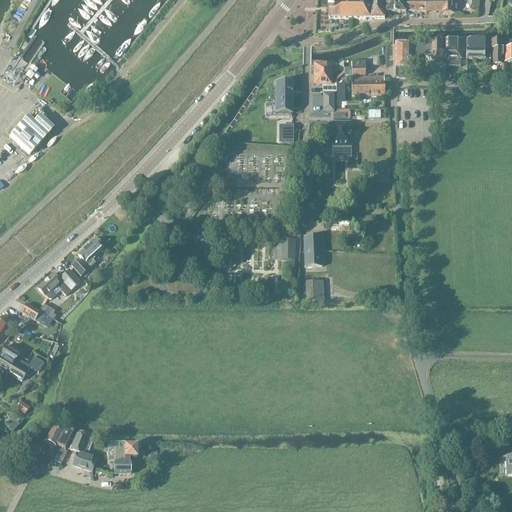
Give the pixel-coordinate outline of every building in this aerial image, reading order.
[(329,1),(329,19),(370,19),(369,1),(360,1),(359,0),(336,0),(336,1),(329,1)] [(369,0),(369,1),(370,19),(385,19),(384,0),(369,0)] [(406,13),(406,1),(402,1),(402,0),(388,0),(389,1),(385,1),(385,13),(406,13)] [(426,12),(426,0),(406,0),(407,12),(426,12)] [(442,14),(453,14),(453,0),(431,0),(431,1),(426,1),(427,12),(443,12),(442,14)] [(467,41),(467,52),(467,60),(484,60),(485,49),(490,49),(490,40),(467,40),(467,41)] [(462,52),(467,52),(467,41),(444,41),(444,59),(462,59),(462,52)] [(411,45),(411,53),(417,53),(417,55),(431,55),(431,59),(440,59),(440,49),(443,50),(444,42),(431,42),(431,45),(411,45)] [(503,64),(503,42),(491,42),(491,49),(493,49),(493,64),(503,64)] [(395,45),(395,68),(396,68),(395,79),(410,79),(410,70),(417,70),(417,61),(411,61),(411,60),(411,53),(411,45),(395,45)] [(351,69),(344,69),(344,75),(351,74),(351,76),(365,76),(364,62),(351,62),(351,68),(351,69)] [(330,66),(314,66),(314,85),(322,85),(322,93),(336,93),(336,85),(330,85),(330,66)] [(37,71),(31,67),(25,76),(31,80),(37,71)] [(5,82),(9,86),(18,79),(14,74),(5,82)] [(352,97),(384,97),(383,77),(351,78),(352,97)] [(292,83),(275,83),(275,114),(289,114),(289,107),(292,107),(292,83)] [(333,94),(323,94),(323,112),(333,112),(333,94)] [(30,154),(53,129),(40,118),(34,124),(28,118),(11,137),(30,154)] [(350,123),(329,123),(330,148),(350,147),(350,123)] [(292,130),(282,130),(282,143),(292,143),(292,130)] [(303,238),(304,268),(322,268),(321,237),(303,238)] [(95,264),(90,258),(102,248),(95,240),(77,256),(80,259),(71,267),(81,277),(95,264)] [(294,261),(294,241),(282,241),(282,261),(294,261)] [(44,297),(45,297),(49,302),(56,296),(60,292),(65,297),(80,284),(69,271),(59,280),(61,282),(60,283),(52,275),(37,289),(44,297)] [(306,283),(307,303),(319,303),(318,283),(306,283)] [(35,322),(40,313),(26,305),(21,313),(35,322)] [(0,369),(7,374),(19,355),(6,347),(3,351),(1,350),(0,351),(0,369)] [(28,367),(16,359),(7,374),(21,382),(30,368),(38,374),(44,364),(34,358),(28,367)] [(20,403),(16,408),(24,415),(28,409),(20,403)] [(64,452),(74,433),(65,428),(63,433),(51,428),(44,442),(64,452)] [(81,456),(76,455),(72,467),(91,473),(95,460),(86,458),(88,454),(83,452),(88,440),(76,435),(71,451),(81,456)] [(115,463),(114,463),(114,475),(130,475),(130,463),(130,460),(137,460),(137,447),(124,447),(124,450),(115,450),(115,463)]
